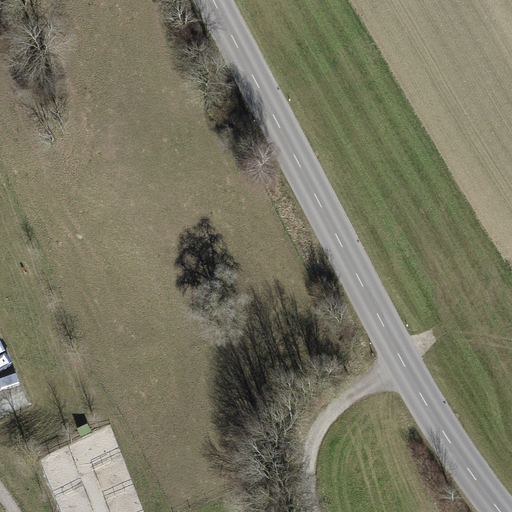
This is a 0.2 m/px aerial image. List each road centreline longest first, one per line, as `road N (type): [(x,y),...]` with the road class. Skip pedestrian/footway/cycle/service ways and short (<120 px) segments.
road 1 (tertiary): [(503,511),(400,356),(215,0)]
road 2 (track): [(318,511),(305,448),(340,404),(400,356)]
